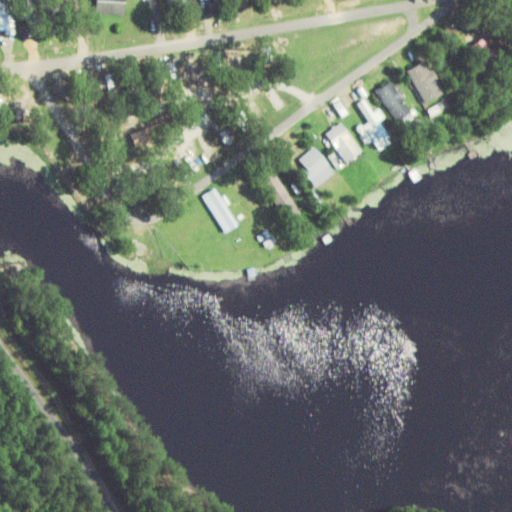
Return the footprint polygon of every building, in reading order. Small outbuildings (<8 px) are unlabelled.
[(0,0),(0,26),(6,26),(6,36),(17,36),(17,24),(13,24),(12,0),(0,0)] [(96,0),(97,15),(126,15),(125,0),(96,0)] [(443,95),(426,62),(408,71),(425,104),(443,95)] [(410,114),(391,83),(377,91),(395,123),(410,114)] [(369,123),(363,127),(376,147),(390,139),(378,122),(380,120),(366,99),(357,105),(369,123)] [(131,136),(136,148),(169,135),(164,123),(131,136)] [(362,152),(342,123),(326,134),(346,164),(362,152)] [(314,189),(335,175),(316,148),(299,160),(305,169),(302,172),(314,189)] [(258,174),(286,223),(300,215),(272,167),(258,174)] [(238,226),(215,189),(202,197),(225,234),(238,226)]
